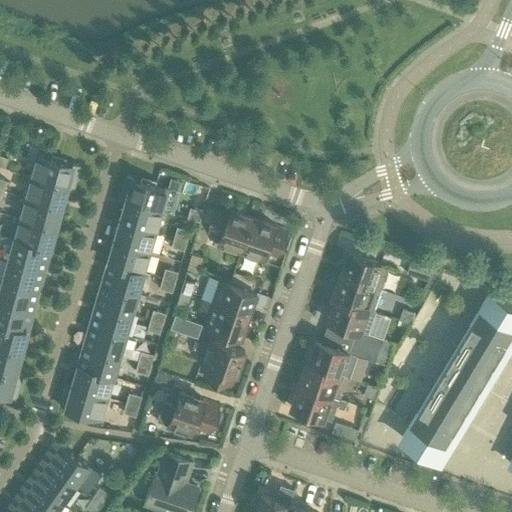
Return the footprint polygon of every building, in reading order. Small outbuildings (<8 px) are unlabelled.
[(144,124),(152,127),(155,120),(153,119),(153,118),(149,117),(147,117),(144,124)] [(38,155),(32,177),(73,188),(78,167),(73,165),(56,160),(51,159),(38,155)] [(32,177),(26,197),(61,207),(67,187),(73,188),(32,177)] [(127,177),(121,198),(161,210),(168,189),(154,185),(150,183),(133,178),(133,179),(127,177)] [(26,197),(21,218),(55,228),(61,207),(26,197)] [(126,200),(120,221),(155,231),(161,210),(121,198),(121,199),(126,200)] [(218,245),(241,253),(253,217),(220,205),(209,235),(221,239),(218,245)] [(187,218),(199,221),(202,211),(190,207),(187,218)] [(253,217),(241,253),(263,260),(265,254),(276,258),(286,228),(253,217)] [(21,218),(15,239),(50,249),(55,228),(21,218)] [(120,221),(114,241),(149,251),(155,231),(120,221)] [(177,226),(174,236),(187,240),(189,230),(177,226)] [(187,240),(174,236),(171,246),(184,250),(187,240)] [(15,239),(9,260),(44,270),(50,249),(15,239)] [(114,241),(108,262),(143,272),(149,251),(114,241)] [(347,252),(340,275),(381,289),(388,269),(380,266),(381,264),(347,252)] [(187,268),(198,271),(202,256),(191,253),(187,268)] [(9,260),(3,281),(38,290),(44,270),(9,260)] [(407,273),(429,281),(433,269),(410,261),(407,273)] [(108,262),(102,283),(137,293),(143,272),(108,262)] [(165,268),(162,278),(175,281),(178,271),(165,268)] [(230,283),(251,290),(255,279),(234,271),(230,283)] [(340,275),(332,296),(376,311),(374,310),(381,289),(340,275)] [(175,281),(162,278),(159,288),(172,291),(175,281)] [(184,279),(180,291),(191,294),(195,282),(184,279)] [(220,280),(213,302),(249,314),(256,292),(220,280)] [(3,281),(0,292),(0,302),(32,311),(38,290),(3,281)] [(102,283),(96,304),(131,314),(137,293),(102,283)] [(191,294),(180,291),(176,304),(187,307),(191,294)] [(376,311),(332,296),(332,297),(334,297),(327,319),(368,334),(376,311)] [(511,306),(496,297),(495,299),(487,313),(478,308),(451,353),(410,421),(418,426),(409,442),(441,462),(506,353),(511,343),(511,306)] [(0,302),(0,324),(27,332),(32,311),(0,302)] [(249,314),(213,302),(205,325),(241,337),(249,314)] [(96,304),(90,324),(125,334),(131,314),(96,304)] [(399,319),(410,323),(414,312),(403,308),(399,319)] [(153,309),(150,319),(163,323),(165,313),(153,309)] [(170,328),(197,337),(202,324),(175,314),(170,328)] [(163,323),(150,319),(147,329),(160,333),(163,323)] [(0,324),(0,347),(21,353),(27,332),(0,324)] [(90,324),(84,345),(111,353),(119,355),(120,353),(125,334),(90,324)] [(383,338),(379,350),(388,353),(390,354),(391,353),(394,342),(383,338)] [(209,339),(204,353),(201,362),(207,364),(203,375),(233,385),(244,353),(245,351),(209,339)] [(311,353),(308,362),(347,376),(346,377),(349,377),(357,355),(352,353),(349,352),(315,340),(311,353)] [(82,353),(78,366),(113,375),(119,355),(111,353),(84,345),(82,353)] [(0,369),(15,374),(21,353),(0,347),(0,369)] [(388,353),(379,350),(378,353),(375,361),(386,365),(390,354),(388,353)] [(141,353),(138,361),(150,364),(153,354),(148,353),(141,351),(141,353)] [(150,364),(138,361),(135,371),(148,374),(150,364)] [(306,362),(298,384),(339,398),(346,377),(347,376),(308,362),(306,362)] [(78,366),(72,386),(107,396),(113,375),(78,366)] [(15,374),(0,369),(0,392),(9,395),(15,396),(21,375),(15,374)] [(154,383),(172,389),(176,376),(158,370),(154,383)] [(363,395),(375,399),(379,387),(367,383),(363,395)] [(324,418),(331,420),(339,398),(298,384),(290,406),(324,418)] [(107,396),(72,386),(67,385),(60,406),(66,408),(83,413),(88,415),(101,418),(107,396)] [(168,427),(191,435),(193,428),(208,434),(218,404),(180,391),(168,427)] [(129,392),(126,402),(138,406),(141,396),(129,392)] [(138,406),(126,402),(123,412),(136,416),(138,406)] [(331,432),(354,440),(358,429),(335,421),(331,432)] [(41,460),(46,463),(75,484),(88,466),(74,456),(70,453),(59,445),(58,446),(54,442),(41,460)] [(167,451),(159,474),(154,472),(144,502),(173,511),(190,511),(199,487),(184,482),(192,460),(167,451)] [(46,463),(33,481),(63,502),(75,484),(46,463)] [(33,481),(21,498),(40,511),(55,511),(63,502),(33,481)] [(100,487),(93,497),(102,503),(109,493),(100,487)] [(254,511),(286,511),(290,504),(261,494),(254,511)] [(95,511),(102,503),(93,497),(86,507),(92,511),(95,511)] [(40,511),(21,498),(10,511),(40,511)]
